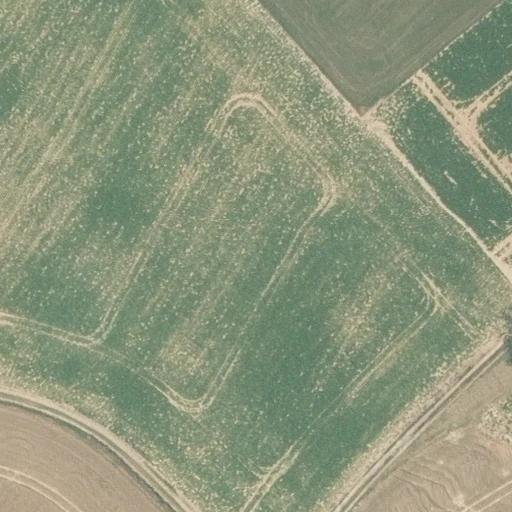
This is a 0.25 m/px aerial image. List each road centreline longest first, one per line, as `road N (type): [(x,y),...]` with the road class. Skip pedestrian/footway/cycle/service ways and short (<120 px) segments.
road 1 (track): [(511,347),(378,474),(349,511)]
road 2 (track): [(175,511),(109,446),(36,407),(0,398)]
